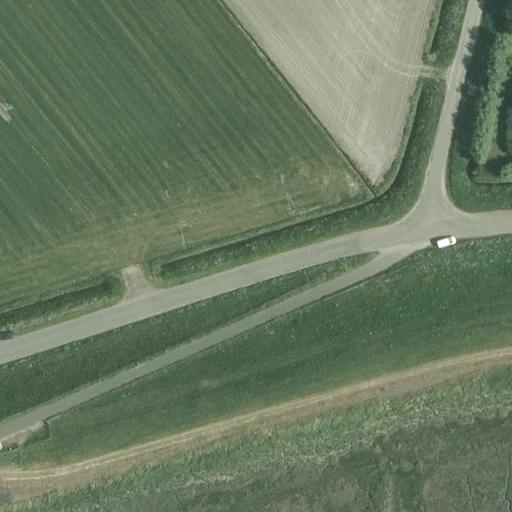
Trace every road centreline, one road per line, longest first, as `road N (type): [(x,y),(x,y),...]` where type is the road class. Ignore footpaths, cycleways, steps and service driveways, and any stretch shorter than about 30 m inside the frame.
road 1 (unclassified): [(0,432),(385,263),(427,227)]
road 2 (unclassified): [(0,353),(427,227)]
road 3 (unclassified): [(427,227),(478,0)]
